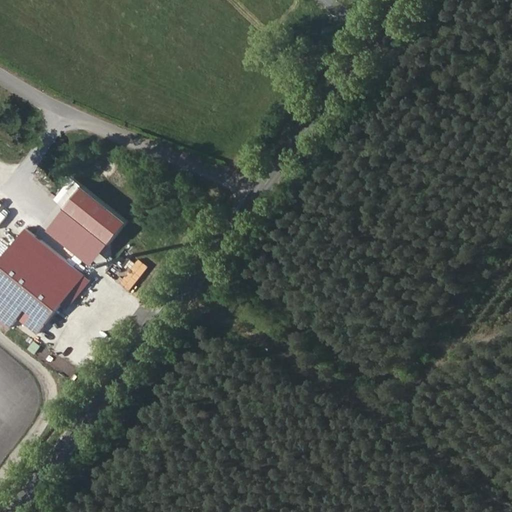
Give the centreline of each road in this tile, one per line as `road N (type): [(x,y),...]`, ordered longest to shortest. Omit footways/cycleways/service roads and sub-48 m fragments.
road 1 (primary): [(411,0),(24,511)]
road 2 (track): [(511,502),(405,421),(197,285)]
